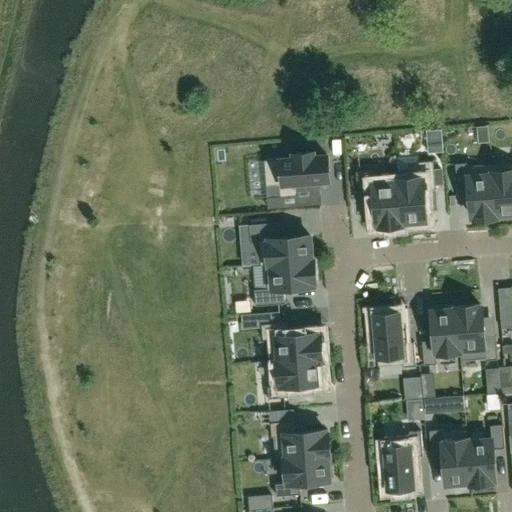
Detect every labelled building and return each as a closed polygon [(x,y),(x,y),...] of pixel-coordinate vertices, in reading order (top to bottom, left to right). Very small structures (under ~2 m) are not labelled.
[(297,195),(296,183),(329,181),(327,155),(315,156),(314,152),(293,154),(293,158),(264,160),(267,198),(297,195)] [(497,217),(493,169),(468,171),(468,163),(455,164),(457,188),(469,187),(472,217),(474,217),(474,219),(497,217)] [(422,174),(398,176),(402,225),(402,223),(426,221),(424,190),(436,189),(434,165),(422,166),(422,174)] [(511,167),(493,169),(497,217),(497,215),(511,213),(511,167)] [(373,170),(356,172),(358,196),(374,195),(377,225),(379,224),(379,226),(402,225),(398,176),(373,178),(373,170)] [(279,222),(250,225),(251,241),(260,240),(262,265),(266,264),(314,260),(314,259),(312,259),(310,235),(280,238),(279,222)] [(268,290),(256,291),(257,306),(285,303),(284,287),(314,285),(314,282),(316,282),(314,260),(266,264),(268,290)] [(456,307),(456,308),(461,355),(485,353),(486,360),(498,360),(496,335),(484,336),(481,306),(479,306),(479,305),(456,307)] [(461,355),(456,308),(432,310),(434,340),(422,341),(424,365),(437,364),(436,358),(461,356),(461,355)] [(402,343),(400,313),(374,315),(376,334),(371,335),(372,350),(377,350),(377,357),(378,366),(404,364),(404,367),(416,366),(414,342),(402,343)] [(511,327),(511,315),(500,317),(501,329),(511,327)] [(288,322),(262,324),(263,340),(269,339),(270,362),(322,358),(320,335),(318,335),(318,333),(289,335),(288,322)] [(511,353),(511,344),(503,346),(503,354),(511,353)] [(272,386),(267,387),(268,399),(292,397),(291,385),(322,383),(320,359),(322,359),(322,358),(270,362),(272,386)] [(499,367),(500,379),(511,379),(511,366),(499,367)] [(511,386),(511,382),(511,379),(500,379),(500,388),(511,386)] [(448,410),(447,397),(427,399),(428,411),(448,410)] [(277,460),(282,460),(282,459),(328,455),(328,456),(330,456),(328,433),(326,433),(326,430),(296,433),(295,421),(271,423),(272,437),(275,436),(277,460)] [(505,449),(503,425),(491,426),(492,438),(468,440),(470,482),(470,484),(493,482),(493,480),(496,480),(493,450),(505,449)] [(470,482),(468,440),(467,431),(442,433),(442,430),(430,431),(432,455),(443,454),(446,484),(470,482)] [(388,489),(414,486),(412,457),(423,456),(421,431),(409,432),(409,435),(384,438),(385,447),(388,489)] [(328,456),(328,455),(282,459),(282,460),(284,483),(276,484),(277,496),(301,494),(300,482),(330,480),(328,456)]
